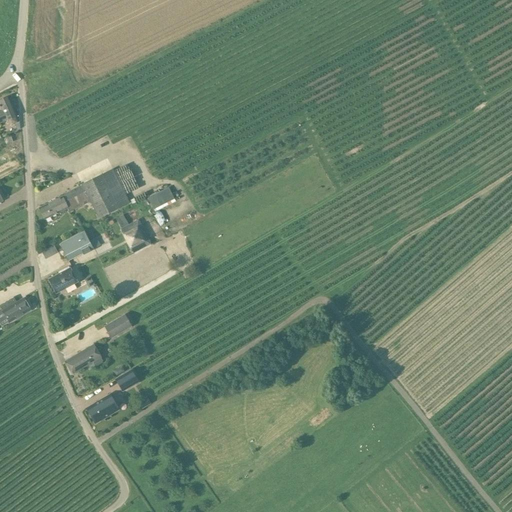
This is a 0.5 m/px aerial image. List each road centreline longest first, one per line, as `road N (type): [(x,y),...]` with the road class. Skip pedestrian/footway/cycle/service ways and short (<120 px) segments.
road 1 (track): [(95,443),(323,300),(498,511)]
road 2 (unclassified): [(107,511),(122,498),(123,482),(49,348),(18,70)]
